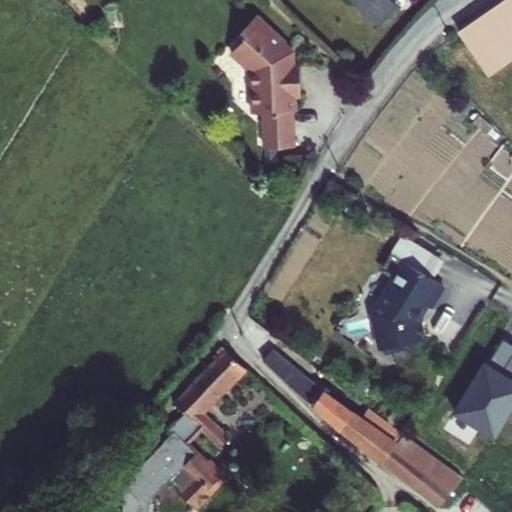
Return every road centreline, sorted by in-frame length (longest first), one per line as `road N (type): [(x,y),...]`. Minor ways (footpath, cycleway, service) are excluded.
road 1 (track): [(233,319),(511,508)]
road 2 (track): [(60,511),(233,319)]
